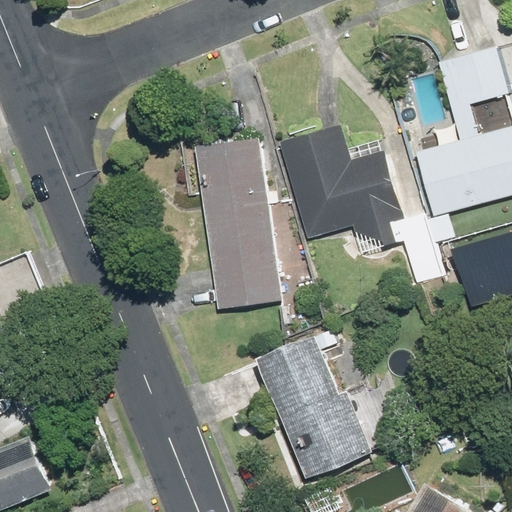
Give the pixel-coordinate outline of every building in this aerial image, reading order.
[(467,138),(425,149),(441,213),(511,194),(511,126),(485,134),(477,103),(511,93),(511,74),(504,45),(447,60),(467,138)] [(347,121),(287,139),(315,237),(359,224),(367,252),(418,237),(392,147),(357,157),(347,121)] [(290,297),(268,132),(205,140),(227,306),(290,297)] [(511,226),(459,241),(475,301),(511,291),(511,226)] [(0,381),(32,369),(4,297),(0,298),(0,381)] [(335,328),(268,353),(314,472),(380,447),(335,328)] [(0,510),(62,486),(40,430),(0,445),(0,510)] [(492,511),(495,508),(438,475),(415,511),(492,511)]
